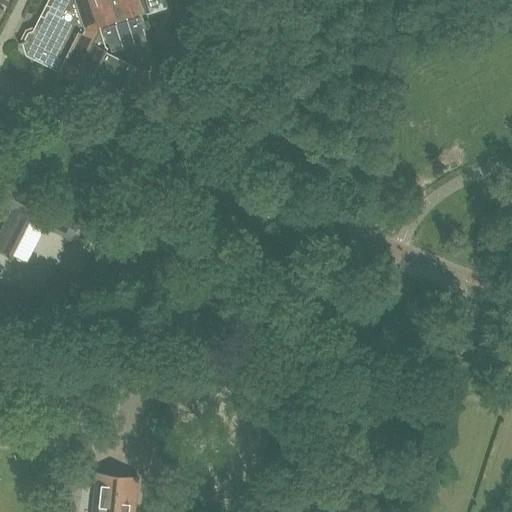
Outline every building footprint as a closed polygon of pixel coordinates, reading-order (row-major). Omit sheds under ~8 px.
[(23,42),(17,44),(17,45),(20,44),(20,45),(24,56),(73,81),(127,108),(145,73),(104,52),(106,48),(104,47),(98,27),(89,0),(46,0),(31,32),(26,33),(23,39),(23,40),(23,42)] [(137,0),(89,0),(98,27),(99,25),(115,20),(116,25),(104,29),(111,52),(146,41),(139,17),(128,21),(126,16),(141,11),(137,0)] [(140,0),(146,16),(169,8),(166,0),(140,0)] [(12,210),(0,232),(0,249),(12,255),(26,262),(44,227),(69,239),(79,220),(11,185),(1,204),(12,210)] [(133,511),(137,477),(96,473),(91,511),(133,511)]
